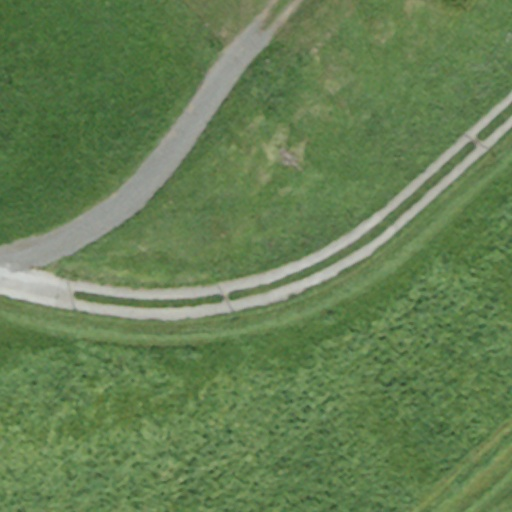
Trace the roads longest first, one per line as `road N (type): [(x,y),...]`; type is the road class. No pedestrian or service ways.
road 1 (track): [(0,274),(77,286),(237,280),(407,168),(511,73)]
road 2 (track): [(0,258),(281,0)]
